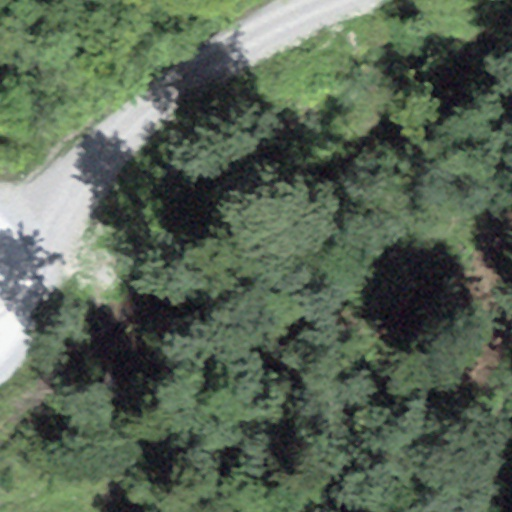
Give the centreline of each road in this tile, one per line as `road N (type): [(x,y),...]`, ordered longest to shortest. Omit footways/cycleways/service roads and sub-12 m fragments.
road 1 (track): [(13,256),(134,131),(286,27),(357,0)]
road 2 (track): [(0,379),(19,379),(33,321),(13,256),(0,243)]
